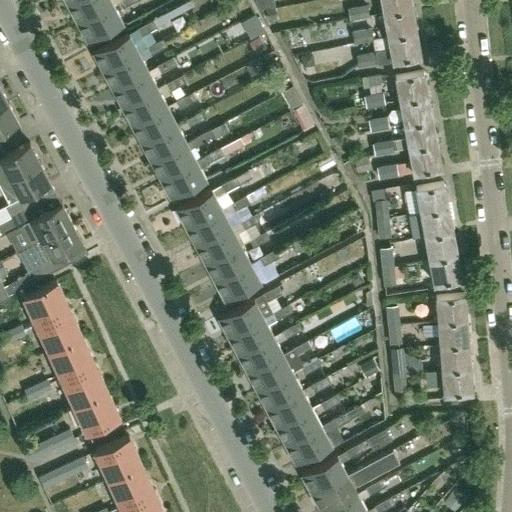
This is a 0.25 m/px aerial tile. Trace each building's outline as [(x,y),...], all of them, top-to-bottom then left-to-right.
[(111,0),(72,0),(67,3),(77,21),(112,2),(111,0)] [(380,0),(383,10),(383,11),(410,6),(409,0),(380,0)] [(122,21),(112,2),(77,21),(86,40),(122,21)] [(367,3),(348,7),(350,18),(369,14),(367,3)] [(410,6),(383,11),(387,35),(415,30),(410,6)] [(136,27),(140,34),(147,30),(156,26),(152,18),(136,27)] [(249,40),(261,32),(255,23),(243,31),(249,40)] [(373,39),(373,38),(370,26),(350,29),(353,42),(373,39)] [(419,54),(415,30),(387,35),(389,46),(374,49),(375,51),(377,62),(419,54)] [(92,50),(102,69),(138,50),(128,31),(92,50)] [(150,53),(166,45),(162,37),(146,46),(150,53)] [(147,68),(138,50),(102,69),(112,87),(147,68)] [(377,62),(375,51),(356,54),(358,66),(377,62)] [(172,55),(156,64),(160,71),(176,63),(172,55)] [(121,105),(157,86),(147,68),(112,87),(121,105)] [(427,94),(422,70),(395,75),(400,99),(427,94)] [(181,73),(174,76),(165,81),(169,89),(185,80),(181,73)] [(166,104),(157,86),(121,105),(131,123),(166,104)] [(294,86),(281,93),(289,108),(291,107),(293,112),(303,107),(301,102),(294,86)] [(385,102),(382,90),(363,94),(365,106),(385,102)] [(195,99),(191,91),(175,99),(179,107),(195,99)] [(404,123),(431,118),(427,94),(400,99),(404,123)] [(0,104),(0,129),(18,120),(7,101),(0,104)] [(176,123),(166,104),(131,123),(141,141),(176,123)] [(303,107),(293,112),(301,127),(310,121),(303,107)] [(189,125),(205,117),(201,110),(185,118),(189,125)] [(389,126),(387,115),(367,118),(369,130),(389,126)] [(408,147),(436,142),(431,118),(404,123),(406,136),(392,138),(393,149),(408,147)] [(176,123),(141,141),(150,159),(186,140),(180,130),(176,123)] [(198,143),(214,135),(210,127),(194,136),(198,143)] [(204,154),(208,161),(242,143),(238,135),(204,154)] [(150,159),(160,177),(195,159),(189,147),(198,143),(194,136),(186,140),(150,159)] [(393,149),(392,138),(372,142),(374,153),(393,149)] [(0,180),(1,182),(39,161),(29,141),(5,153),(0,144),(0,180)] [(413,171),(440,166),(436,142),(408,147),(413,171)] [(204,154),(195,159),(160,177),(170,196),(205,177),(199,166),(208,161),(204,154)] [(367,156),(354,158),(357,171),(369,169),(367,156)] [(26,192),(49,179),(39,161),(1,182),(11,201),(0,207),(0,219),(9,214),(31,203),(26,192)] [(378,177),(397,174),(395,162),(376,165),(378,177)] [(246,169),(235,175),(219,183),(223,190),(239,182),(250,177),(246,169)] [(343,170),(329,177),(334,187),(348,181),(343,170)] [(447,206),(443,182),(416,187),(421,211),(447,206)] [(176,207),(185,225),(220,206),(214,195),(223,190),(219,183),(211,188),(176,207)] [(246,194),(229,202),(233,209),(250,201),(246,194)] [(375,200),(375,213),(376,219),(388,217),(386,199),(375,200)] [(0,233),(20,224),(30,242),(71,220),(61,201),(37,214),(31,203),(9,214),(0,219),(0,233)] [(195,243),(230,225),(224,214),(220,207),(220,206),(185,225),(195,243)] [(425,235),(452,230),(447,206),(421,211),(425,235)] [(255,212),(239,220),(243,228),(259,219),(255,212)] [(388,217),(376,219),(378,237),(390,235),(388,217)] [(81,239),(71,220),(30,242),(40,261),(23,270),(25,273),(3,284),(8,293),(64,263),(58,252),(81,239)] [(230,225),(195,243),(205,262),(240,243),(234,233),(230,225)] [(252,246),(253,245),(269,237),(265,230),(264,230),(249,238),(248,238),(252,246)] [(452,230),(425,235),(429,258),(456,253),(452,230)] [(423,240),(399,239),(398,249),(423,249),(423,240)] [(240,243),(205,262),(215,280),(250,262),(244,250),(240,243)] [(381,267),(393,265),(391,245),(379,247),(381,267)] [(278,256),(274,248),(258,257),(262,264),(278,256)] [(429,258),(434,281),(434,282),(461,277),(456,253),(429,258)] [(259,280),(250,262),(215,280),(224,299),(259,280)] [(393,265),(381,267),(383,285),(395,283),(393,265)] [(68,307),(55,279),(23,294),(35,322),(68,307)] [(277,284),(262,293),(265,300),(274,295),(281,292),(277,284)] [(262,293),(254,297),(218,316),(227,334),(263,315),(257,304),(265,300),(262,293)] [(465,318),(463,293),(436,295),(437,320),(465,318)] [(280,306),(271,311),(275,319),(291,311),(287,303),(280,306)] [(397,303),(386,305),(385,305),(387,324),(399,323),(397,303)] [(68,307),(35,322),(48,349),(81,334),(68,307)] [(227,334),(237,352),(273,333),(267,323),(275,319),(271,311),(263,315),(227,334)] [(465,318),(437,320),(439,344),(467,342),(465,318)] [(301,328),(297,320),(281,329),(285,336),(301,328)] [(401,342),(399,323),(387,324),(389,343),(401,342)] [(0,333),(0,337),(2,342),(25,332),(21,324),(0,333)] [(277,341),(273,333),(237,352),(246,371),(283,352),(277,341)] [(48,349),(61,377),(93,362),(81,334),(48,349)] [(311,347),(307,340),(291,348),(294,355),(311,347)] [(467,342),(439,344),(440,353),(441,368),(469,366),(468,353),(467,342)] [(292,370),(283,352),(246,371),(256,389),(292,370)] [(392,372),(404,371),(402,352),(390,353),(392,372)] [(316,357),(300,366),(304,373),(320,364),(316,357)] [(93,362),(61,377),(74,404),(106,389),(93,362)] [(441,368),(443,385),(443,393),(471,391),(469,366),(441,368)] [(302,388),(292,370),(256,389),(266,407),(302,388)] [(406,388),(404,371),(392,372),(394,389),(406,388)] [(329,383),(325,376),(325,375),(310,384),(314,391),(329,383)] [(27,396),(50,386),(47,378),(24,388),(27,396)] [(302,388),(266,407),(276,426),(312,406),(302,388)] [(106,389),(74,404),(86,432),(119,417),(106,389)] [(339,400),(336,394),(336,393),(319,402),(323,409),(339,400)] [(312,406),(276,426),(285,444),(321,425),(321,424),(312,406)] [(333,428),(349,419),(360,413),(356,406),(345,411),(329,420),(333,428)] [(321,424),(321,425),(285,444),(295,462),(331,443),(325,432),(333,428),(329,420),(321,424)] [(30,457),(74,436),(70,427),(25,447),(30,457)] [(384,427),(365,438),(372,449),(391,439),(384,427)] [(95,450),(107,478),(140,463),(127,435),(95,450)] [(350,457),(365,449),(361,441),(346,450),(350,457)] [(392,449),(347,473),(310,493),(319,511),(357,491),(354,485),(399,462),(392,449)] [(300,474),(310,493),(347,473),(341,461),(350,457),(346,450),(337,454),(300,474)] [(82,455),(38,475),(43,485),(86,464),(82,455)] [(107,478),(120,505),(153,490),(140,463),(107,478)] [(365,486),(369,494),(385,485),(381,478),(365,486)] [(453,486),(443,502),(456,511),(467,494),(453,486)] [(123,511),(162,511),(153,490),(120,505),(123,511)] [(319,511),(360,511),(366,509),(361,498),(357,491),(319,511)] [(375,504),(379,511),(394,503),(390,496),(375,504)] [(479,511),(464,502),(456,511),(479,511)]
